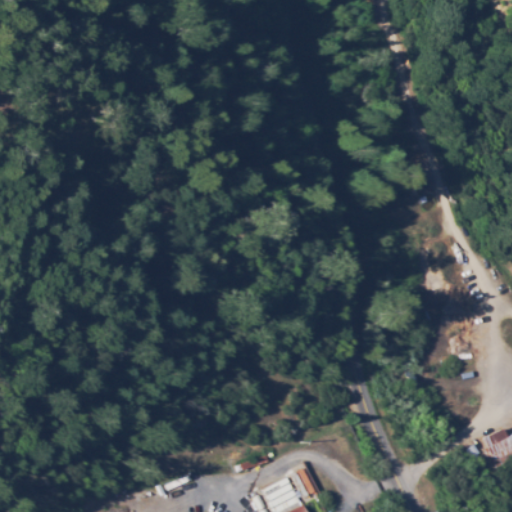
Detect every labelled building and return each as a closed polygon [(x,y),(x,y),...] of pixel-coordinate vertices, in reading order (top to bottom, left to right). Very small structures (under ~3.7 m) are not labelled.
[(373,45),(360,16),(368,13),(381,42),(373,45)] [(511,432),(500,438),(497,429),(479,437),(491,464),(511,454),(511,432)] [(243,471),(241,465),(266,457),(268,463),(243,471)] [(299,504),(286,477),(290,475),(303,502),(299,504)] [(287,508),(275,483),(278,481),(291,506),(287,508)] [(289,511),(301,506),(302,507),(318,500),(320,503),(308,508),(310,511),(289,511)]
